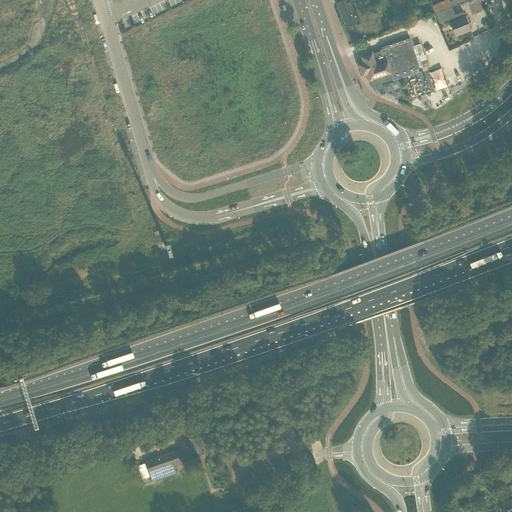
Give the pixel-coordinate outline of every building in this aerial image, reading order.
[(342,0),(336,3),(354,41),(366,35),(349,0),(342,0)] [(454,15),(451,7),(434,14),(438,23),(448,20),(455,37),(470,30),(463,12),(454,15)] [(379,51),(372,54),(371,53),(361,57),(363,64),(358,65),(362,76),(366,74),(369,81),(390,73),(391,78),(419,68),(409,38),(381,47),(382,49),(379,50),(379,51)] [(196,437),(189,440),(194,455),(201,452),(196,437)] [(176,451),(144,463),(149,474),(151,481),(177,472),(174,465),(176,464),(186,460),(182,449),(176,451)] [(503,511),(511,511),(511,478),(508,478),(509,491),(511,491),(511,499),(504,499),(503,511)]
